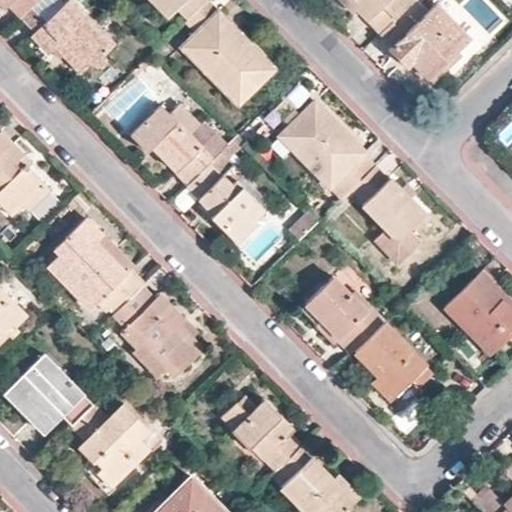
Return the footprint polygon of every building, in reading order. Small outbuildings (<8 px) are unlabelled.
[(32,4),(36,0),(0,0),(4,4),(7,1),(20,15),(32,4)] [(64,0),(46,19),(32,4),(20,15),(34,30),(32,32),(46,46),(51,51),(58,45),(83,72),(91,65),(95,68),(100,69),(104,67),(108,64),(109,61),(110,58),(109,55),(108,52),(106,50),(112,43),(101,33),(70,0),(64,0)] [(187,19),(206,0),(153,0),(168,16),(177,8),(187,19)] [(242,37),(207,0),(206,0),(187,19),(183,22),(193,33),(180,45),(185,52),(236,103),(273,68),(242,37)] [(356,8),(379,31),(402,9),(410,0),(342,0),(353,10),(356,8)] [(402,9),(379,31),(391,44),(388,47),(400,59),(406,64),(411,60),(427,76),(469,36),(436,0),(414,22),(402,9)] [(278,135),(340,198),(349,189),(373,165),(362,154),(364,152),(333,120),(314,100),(278,135)] [(159,154),(188,183),(209,163),(213,158),(227,145),(204,120),(199,125),(178,103),(168,112),(160,105),(131,134),(146,150),(151,146),(159,154)] [(0,204),(9,214),(42,182),(27,166),(25,164),(22,166),(16,159),(22,153),(0,130),(0,129),(0,204)] [(25,164),(27,166),(31,162),(27,158),(22,153),(16,159),(22,166),(25,164)] [(188,183),(186,185),(203,203),(214,214),(210,217),(233,241),(254,222),(252,220),(264,209),(235,179),(229,184),(209,163),(188,183)] [(373,165),(349,189),(363,203),(361,205),(383,228),(376,236),(397,259),(420,237),(410,226),(424,212),(412,200),(387,174),(385,176),(373,165)] [(48,189),(42,182),(9,214),(15,221),(48,189)] [(206,213),(210,217),(214,214),(203,203),(200,207),(206,213)] [(300,241),(318,227),(309,214),(290,228),(300,241)] [(136,290),(143,283),(128,268),(125,271),(102,247),(94,239),(101,232),(85,216),(55,245),(60,251),(48,262),(90,305),(102,294),(117,309),(136,290)] [(94,239),(102,247),(109,240),(101,232),(94,239)] [(109,240),(102,247),(125,271),(128,268),(133,263),(115,246),(109,240)] [(511,305),(491,284),(478,271),(443,306),(488,353),(511,329),(511,305)] [(338,338),(351,352),(354,349),(383,321),(353,291),(350,294),(332,275),(305,301),(326,323),(321,327),(326,332),(334,341),(338,338)] [(0,338),(24,314),(0,288),(0,338)] [(148,302),(136,290),(117,309),(112,314),(124,326),(121,330),(137,348),(142,343),(167,368),(173,374),(202,346),(191,336),(177,321),(183,315),(159,292),(148,302)] [(301,306),(321,327),(326,323),(305,301),(301,306)] [(191,323),(183,315),(177,321),(191,336),(197,329),(191,323)] [(383,321),(354,349),(377,371),(396,391),(409,378),(415,385),(430,369),(383,321)] [(158,377),(167,368),(142,343),(137,348),(134,352),(158,377)] [(71,424),(93,402),(44,352),(3,391),(22,411),(41,431),(60,412),(71,424)] [(395,403),(415,385),(409,378),(396,391),(377,371),(370,378),(378,386),(395,403)] [(242,395),(234,401),(249,413),(255,407),(249,401),(242,395)] [(281,464),(300,445),(288,431),(291,428),(264,400),(255,407),(249,413),(234,401),(221,414),(234,428),(233,430),(245,444),(249,442),(275,469),(281,464)] [(107,416),(93,402),(71,424),(85,438),(79,444),(89,455),(92,458),(94,456),(102,464),(96,470),(109,483),(148,444),(138,436),(147,425),(123,401),(107,416)] [(138,436),(148,444),(157,436),(147,425),(138,436)] [(329,476),(300,445),(281,464),(292,474),(281,484),(307,511),(341,511),(358,496),(345,483),(335,472),(329,476)] [(104,488),(109,483),(96,470),(102,464),(94,456),(92,458),(89,455),(81,464),(93,477),(104,488)] [(226,511),(190,475),(151,511),(226,511)] [(511,511),(511,494),(503,503),(489,488),(481,495),(474,502),(483,511),(511,511)]
